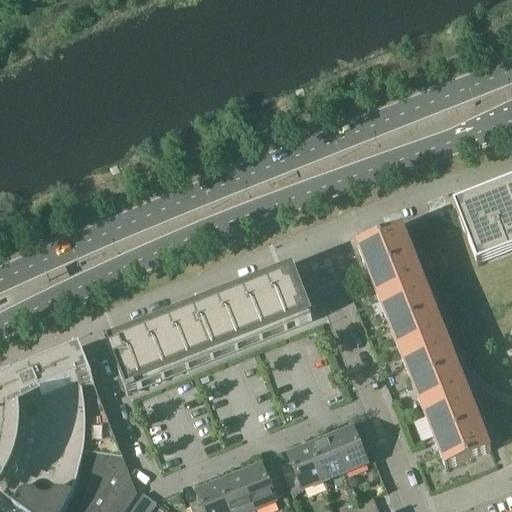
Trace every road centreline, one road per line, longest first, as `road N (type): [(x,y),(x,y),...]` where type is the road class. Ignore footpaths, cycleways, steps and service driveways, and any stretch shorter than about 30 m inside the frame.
road 1 (primary): [(511,71),(0,281)]
road 2 (primary): [(0,327),(187,240),(511,122)]
road 3 (residential): [(417,511),(316,239)]
road 4 (unclassified): [(91,323),(316,239)]
road 5 (residential): [(316,239),(511,165)]
